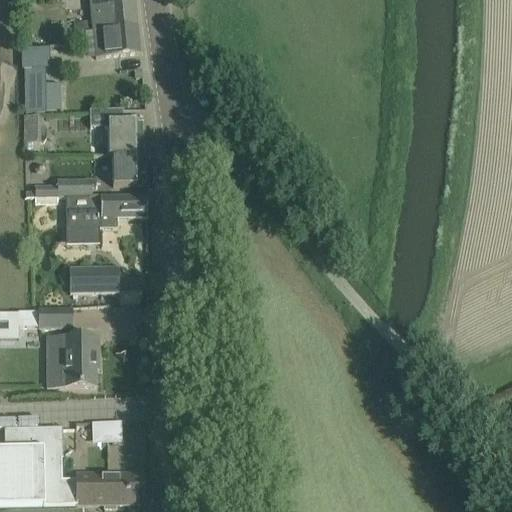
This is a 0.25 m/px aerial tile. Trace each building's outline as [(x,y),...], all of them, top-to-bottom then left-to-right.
[(134,0),(88,0),(90,21),(92,33),(137,29),(134,0)] [(140,57),(137,29),(92,33),(92,35),(85,35),(87,62),(140,57)] [(24,116),(23,119),(43,119),(45,119),(45,72),(24,73),(25,116),(24,116)] [(104,130),(104,113),(89,114),(89,130),(104,130)] [(23,127),(23,145),(42,146),(45,146),(48,141),(48,133),(46,128),(43,128),(43,127),(43,119),(23,119),(23,127)] [(144,125),(123,125),(108,126),(109,158),(113,158),(145,156),(144,125)] [(146,189),(145,156),(113,158),(114,190),(146,189)] [(56,190),(34,191),(34,201),(65,201),(92,200),(92,185),(57,185),(56,190)] [(92,200),(65,201),(65,213),(66,233),(117,232),(117,223),(147,222),(147,199),(127,199),(101,200),(92,200)] [(119,275),(69,275),(69,298),(119,298),(119,275)] [(71,314),(51,314),(40,314),(40,316),(40,331),(40,332),(71,332),(71,314)] [(20,317),(0,317),(0,344),(20,344),(20,331),(40,331),(40,316),(20,316),(20,317)] [(99,361),(98,342),(65,342),(65,357),(47,357),(47,391),(95,391),(95,361),(99,361)] [(0,509),(63,508),(63,484),(62,484),(60,433),(8,434),(9,451),(0,451),(0,509)] [(76,484),(63,484),(63,508),(76,507),(104,507),(103,511),(116,511),(116,508),(143,508),(143,478),(76,478),(76,484)] [(194,497),(184,497),(185,505),(194,505),(194,497)]
